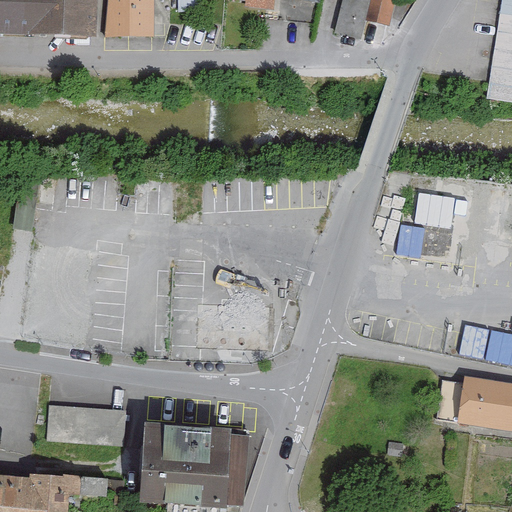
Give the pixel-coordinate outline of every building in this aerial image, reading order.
[(0,0),(0,38),(92,41),(92,0),(0,0)] [(107,0),(104,40),(153,40),(153,0),(107,0)] [(224,0),(224,1),(246,4),(245,10),(271,14),(273,0),(224,0)] [(341,0),(333,36),(367,45),(373,27),(388,31),(395,0),(341,0)] [(511,0),(497,0),(497,1),(502,2),(488,101),(511,104),(511,0)] [(11,233),(31,236),(39,176),(21,173),(11,233)] [(430,224),(455,227),(458,202),(427,198),(424,223),(404,221),(400,252),(426,255),(430,224)] [(511,361),(511,330),(497,327),(491,357),(511,361)] [(511,388),(464,382),(458,428),(511,434),(511,388)] [(120,451),(122,415),(49,411),(47,447),(120,451)] [(231,435),(143,430),(139,509),(187,511),(225,511),(225,508),(240,509),(244,441),(231,441),(231,435)] [(401,448),(388,447),(387,458),(400,459),(401,448)] [(104,503),(105,485),(28,480),(28,483),(0,481),(0,511),(66,511),(67,500),(104,503)]
